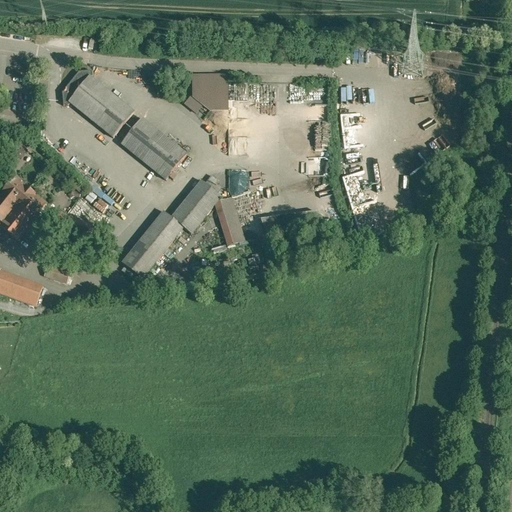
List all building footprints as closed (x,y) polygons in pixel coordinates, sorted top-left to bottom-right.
[(80,73),(67,89),(68,94),(63,94),(64,107),(70,106),(71,105),(92,79),(93,77),(92,72),(80,73)] [(229,76),(194,77),(194,100),(210,112),(229,112),(229,76)] [(135,113),(92,79),(71,105),(114,139),(135,113)] [(187,156),(142,120),(122,146),(166,182),(187,156)] [(230,155),(243,155),(243,143),(230,143),(230,155)] [(317,161),(317,175),(328,175),(328,161),(317,161)] [(231,197),(245,197),(244,171),(230,171),(231,197)] [(48,205),(14,178),(0,196),(0,226),(19,241),(48,205)] [(202,182),(172,219),(184,229),(192,235),(216,206),(218,203),(222,198),(202,182)] [(232,200),(219,204),(218,203),(216,206),(218,214),(228,248),(245,243),(232,200)] [(94,226),(60,213),(55,228),(89,240),(94,226)] [(164,213),(123,265),(142,281),(184,229),(172,219),(164,213)] [(316,213),(261,220),(267,239),(322,232),(316,213)] [(71,275),(49,267),(45,277),(67,284),(71,275)] [(43,288),(0,271),(0,294),(36,308),(43,288)]
